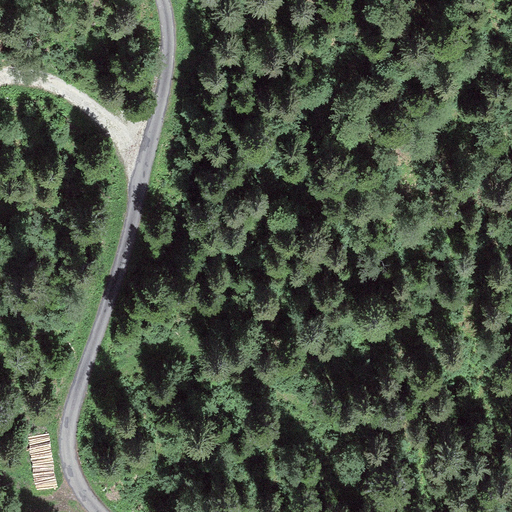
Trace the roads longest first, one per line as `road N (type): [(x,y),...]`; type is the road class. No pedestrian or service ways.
road 1 (track): [(100,511),(75,480),(68,433),(127,247),(162,101),(169,55),(163,0)]
road 2 (track): [(149,156),(55,82),(0,76)]
